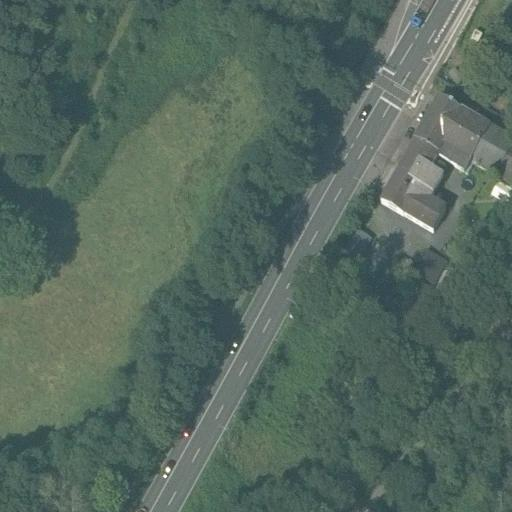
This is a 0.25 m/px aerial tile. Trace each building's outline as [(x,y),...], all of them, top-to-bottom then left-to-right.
[(490,129),(440,101),(416,146),(437,157),(436,158),(464,175),(470,165),(490,129)] [(511,141),(490,129),(470,165),(511,188),(511,141)] [(416,146),(383,205),(415,224),(427,202),(429,204),(435,189),(428,185),(431,179),(426,176),(436,158),(437,157),(416,146)] [(361,259),(374,240),(361,232),(348,251),(361,259)] [(437,289),(451,293),(458,270),(444,266),(437,289)]
